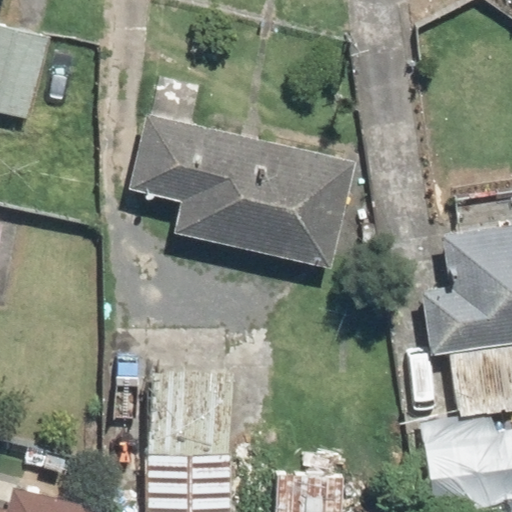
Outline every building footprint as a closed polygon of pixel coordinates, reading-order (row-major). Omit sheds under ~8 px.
[(53,30),(0,19),(0,99),(38,107),(53,30)] [(187,187),(180,223),(326,252),(348,144),(148,103),(133,176),(187,187)] [(511,331),(511,206),(450,215),(458,278),(427,282),(434,341),(452,339),(511,331)] [(511,331),(452,339),(460,403),(511,396),(511,331)] [(212,361),(146,361),(144,511),(234,511),(235,445),(211,445),(212,361)] [(96,511),(100,497),(16,478),(9,509),(0,507),(0,511),(96,511)] [(511,511),(511,484),(433,495),(435,511),(511,511)]
